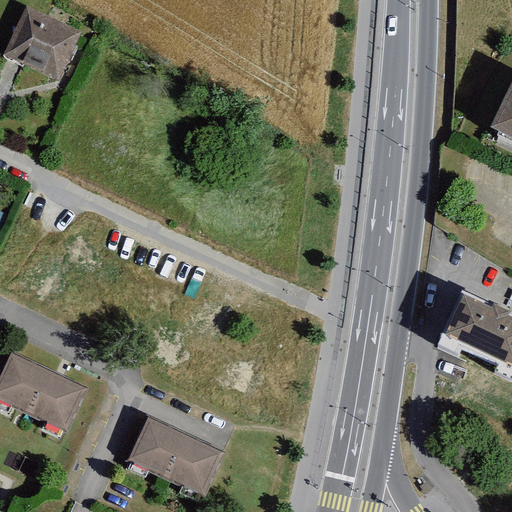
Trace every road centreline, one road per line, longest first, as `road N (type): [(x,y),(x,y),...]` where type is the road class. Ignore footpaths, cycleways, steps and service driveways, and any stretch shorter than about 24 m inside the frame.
road 1 (secondary): [(414,0),(406,171),(373,423)]
road 2 (residential): [(0,150),(335,315)]
road 3 (residential): [(4,315),(131,386),(85,511)]
